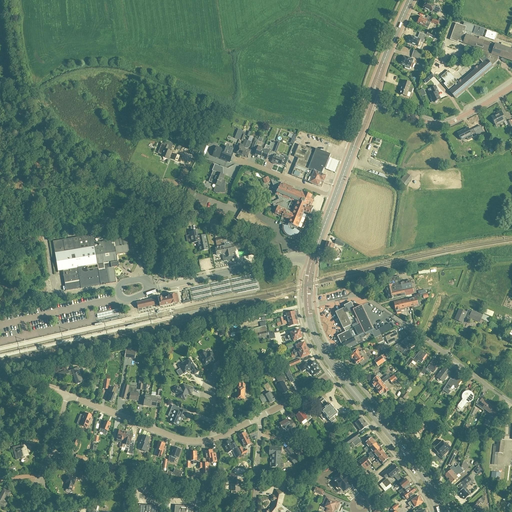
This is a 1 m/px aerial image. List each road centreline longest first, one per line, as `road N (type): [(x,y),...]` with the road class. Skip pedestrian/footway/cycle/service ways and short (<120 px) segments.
road 1 (unclassified): [(281,260),(115,176),(53,133)]
road 2 (unclassified): [(511,402),(368,299),(307,304)]
road 3 (primary): [(440,511),(414,463),(335,369)]
road 4 (tertiary): [(369,101),(440,124),(511,86)]
road 5 (residential): [(212,439),(177,438),(66,393)]
road 6 (unclassified): [(150,290),(281,260)]
